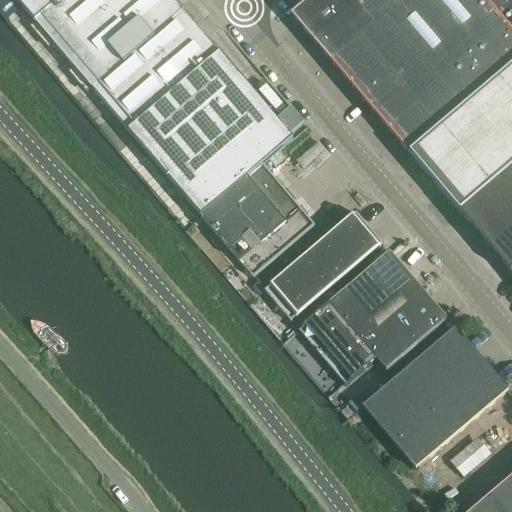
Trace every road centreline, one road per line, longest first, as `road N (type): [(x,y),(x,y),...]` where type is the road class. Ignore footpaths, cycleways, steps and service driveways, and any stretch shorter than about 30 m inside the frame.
road 1 (unclassified): [(344,511),(0,114)]
road 2 (unclassified): [(511,340),(227,15)]
road 3 (unclassified): [(142,511),(0,349)]
